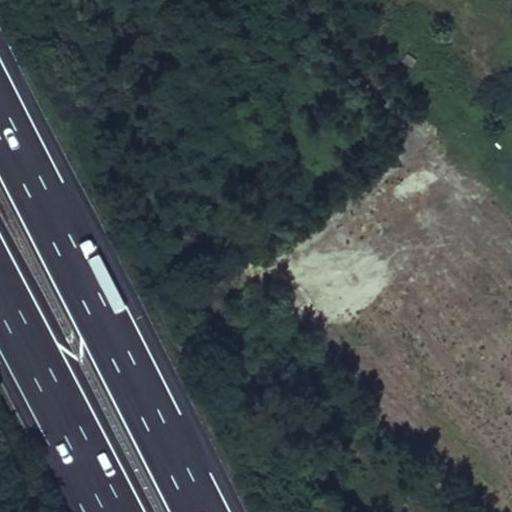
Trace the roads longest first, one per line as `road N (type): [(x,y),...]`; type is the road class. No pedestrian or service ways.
road 1 (motorway): [(201,511),(0,113)]
road 2 (motorway): [(0,302),(108,511)]
